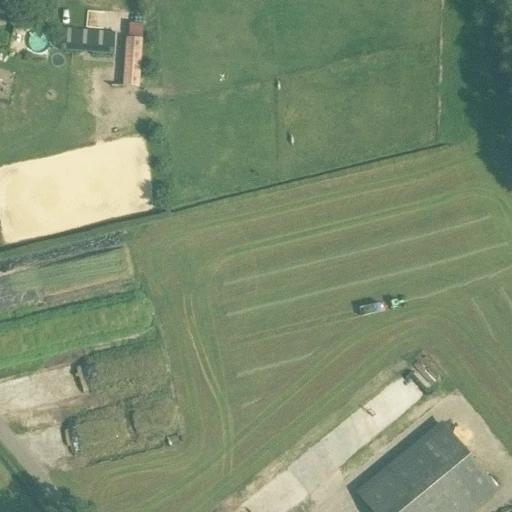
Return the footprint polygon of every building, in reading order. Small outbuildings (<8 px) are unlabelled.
[(43,60),(53,44),(24,27),(14,42),(43,60)] [(113,55),(114,32),(62,29),(60,51),(113,55)] [(138,88),(142,40),(125,39),(121,87),(138,88)] [(130,412),(134,440),(178,434),(174,406),(130,412)] [(371,511),(474,511),(499,491),(442,422),(356,494),(371,511)] [(240,511),(298,511),(315,499),(295,472),(240,511)]
